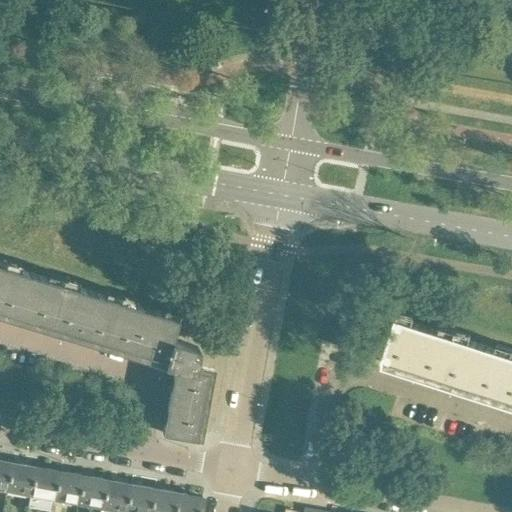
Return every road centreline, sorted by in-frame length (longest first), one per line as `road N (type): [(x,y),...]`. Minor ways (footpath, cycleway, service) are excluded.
road 1 (secondary): [(289,143),(0,88)]
road 2 (secondary): [(0,143),(280,194)]
road 3 (unclassified): [(312,481),(329,395),(352,376),(511,427)]
road 4 (unclassified): [(230,466),(280,194)]
road 5 (secondary): [(280,194),(511,236)]
road 6 (secondary): [(511,184),(289,143)]
road 7 (unclassified): [(140,451),(152,400),(132,374),(0,335)]
road 8 (unclassified): [(478,511),(312,481)]
road 9 (unclassified): [(140,451),(0,426)]
road 10 (unclassified): [(450,41),(313,15)]
road 11 (unclassified): [(289,143),(313,15)]
